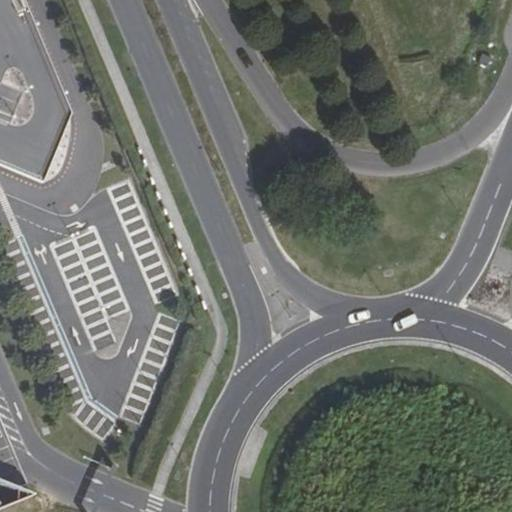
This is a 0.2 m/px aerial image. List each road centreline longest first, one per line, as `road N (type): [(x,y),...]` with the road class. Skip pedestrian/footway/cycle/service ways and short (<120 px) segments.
road 1 (tertiary): [(511,79),(478,131),(444,152),(408,163),(330,155),(267,97),(207,0)]
road 2 (tertiary): [(118,0),(251,320),(257,381)]
road 3 (tertiary): [(362,321),(292,275),(265,244),(165,0)]
road 4 (primary): [(511,156),(461,273),(437,300),(406,316)]
road 5 (primary): [(257,381),(224,431),(209,511)]
road 6 (primary): [(362,321),(305,343),(257,381)]
